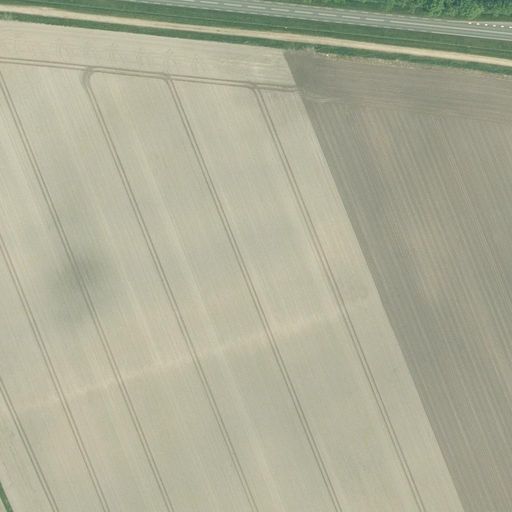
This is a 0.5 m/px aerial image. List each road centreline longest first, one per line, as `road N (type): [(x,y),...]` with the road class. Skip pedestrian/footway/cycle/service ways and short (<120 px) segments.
road 1 (track): [(0,9),(511,66)]
road 2 (primary): [(511,34),(193,0)]
